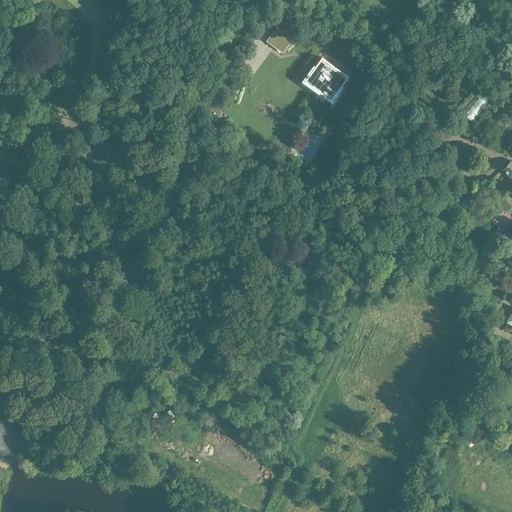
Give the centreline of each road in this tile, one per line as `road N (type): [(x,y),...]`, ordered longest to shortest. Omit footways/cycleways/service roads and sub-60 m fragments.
road 1 (unclassified): [(464,171),(452,177),(408,256),(422,279),(488,321),(425,459),(428,488),(448,511)]
road 2 (unclassified): [(294,0),(464,143)]
road 3 (track): [(408,256),(404,201),(411,176),(452,177)]
